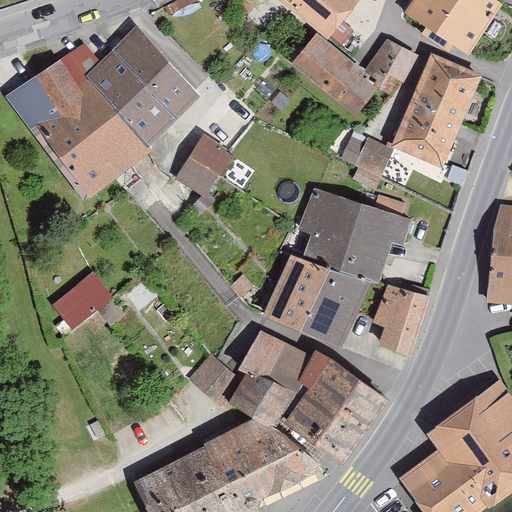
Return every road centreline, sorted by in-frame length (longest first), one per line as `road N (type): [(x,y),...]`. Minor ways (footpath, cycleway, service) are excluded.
road 1 (secondary): [(511,138),(421,394),(334,511)]
road 2 (residential): [(142,0),(0,44)]
